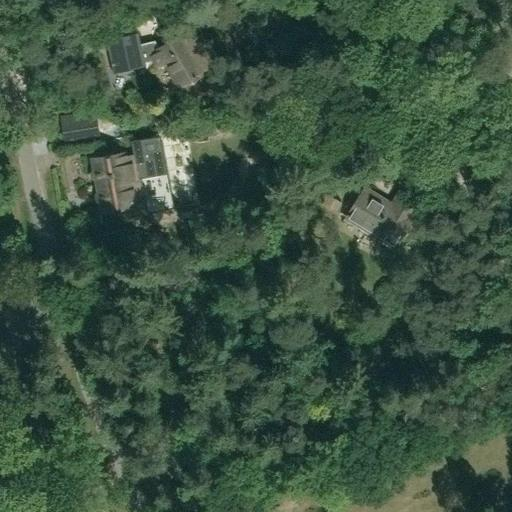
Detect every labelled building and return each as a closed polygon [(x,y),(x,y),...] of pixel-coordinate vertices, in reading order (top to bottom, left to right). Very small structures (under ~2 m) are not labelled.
[(197,3),(181,6),(182,11),(163,15),(165,24),(201,16),(197,3)] [(133,34),(106,40),(113,72),(140,66),(139,63),(154,60),(159,69),(167,65),(179,88),(188,83),(191,85),(197,82),(197,79),(207,73),(206,72),(192,46),(199,42),(195,34),(186,39),(185,37),(156,54),(149,40),(135,44),(133,34)] [(84,116),(62,119),(65,137),(87,133),(84,116)] [(125,155),(93,161),(100,193),(97,196),(98,202),(102,204),(103,211),(135,205),(135,203),(145,202),(147,214),(175,209),(174,206),(172,207),(159,138),(153,139),(153,138),(133,141),(136,155),(126,157),(125,155)] [(414,218),(429,194),(406,180),(391,205),(365,190),(347,219),(396,249),(415,219),(414,218)] [(414,359),(448,348),(444,335),(410,346),(414,359)] [(376,382),(366,355),(345,362),(355,389),(376,382)] [(210,460),(205,434),(179,439),(183,465),(210,460)]
